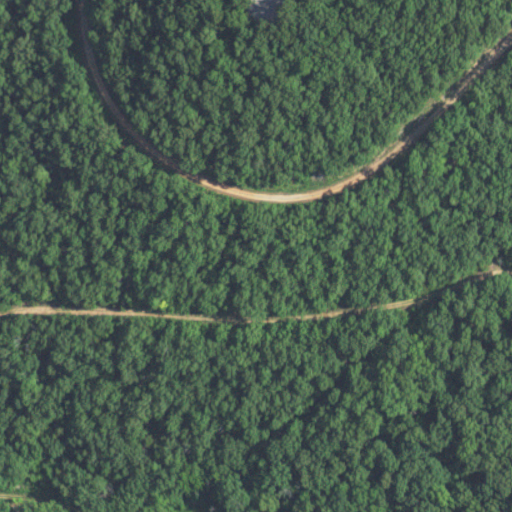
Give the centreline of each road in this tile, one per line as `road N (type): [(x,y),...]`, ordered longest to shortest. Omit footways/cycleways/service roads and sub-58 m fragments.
road 1 (residential): [(511,42),(376,168),(312,196),(277,198),(207,181),(148,144),(93,60),(86,0)]
road 2 (residential): [(511,274),(394,307),(296,321),(0,318)]
